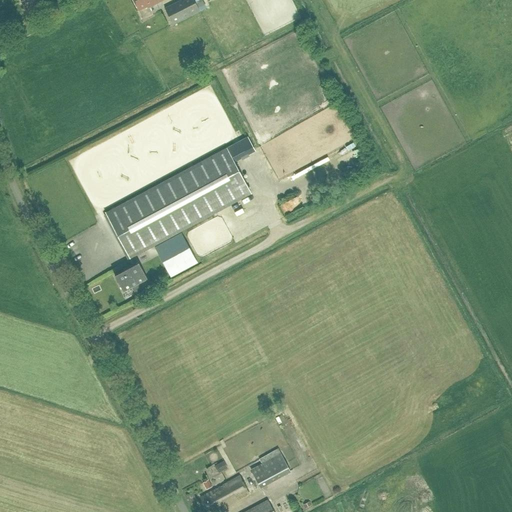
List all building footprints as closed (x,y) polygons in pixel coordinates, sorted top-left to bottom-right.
[(132,0),(138,11),(147,7),(149,8),(165,0),(132,0)] [(192,16),(183,0),(180,0),(164,8),(173,26),(192,16)] [(234,156),(256,147),(253,141),(231,150),(234,156)] [(128,269),(114,276),(122,292),(131,287),(134,293),(141,289),(137,284),(147,279),(135,256),(251,194),(226,149),(105,213),(133,265),(128,268),(128,269)] [(262,160),(266,168),(271,165),(267,157),(262,160)] [(72,245),(87,236),(85,231),(69,239),(72,245)] [(278,448),(263,457),(265,461),(250,470),(261,489),(291,472),(278,448)] [(200,497),(207,511),(219,511),(227,508),(225,506),(249,494),(240,476),(200,497)] [(203,483),(206,490),(212,487),(208,479),(203,483)] [(287,499),(283,501),(287,509),(292,507),(287,499)] [(274,511),(268,500),(244,511),(274,511)]
